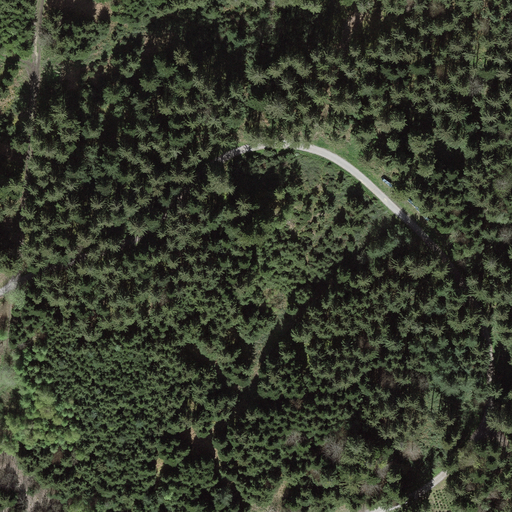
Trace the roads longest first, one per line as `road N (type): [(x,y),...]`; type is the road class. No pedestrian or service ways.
road 1 (track): [(377,511),(418,494),(458,462),(487,415),(491,355),(464,284),(339,160),(284,144),(244,147),(210,165),(137,240),(14,285)]
road 2 (track): [(41,0),(14,285)]
